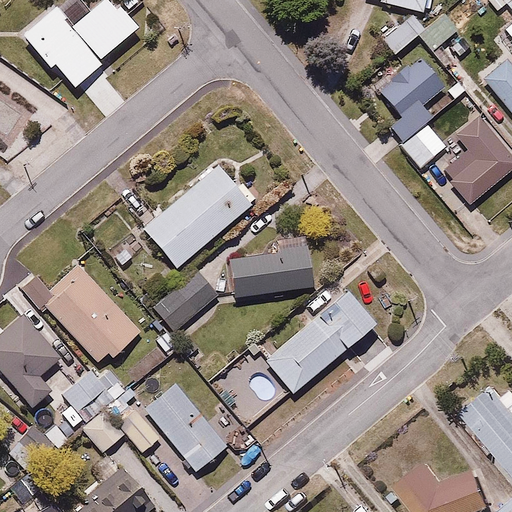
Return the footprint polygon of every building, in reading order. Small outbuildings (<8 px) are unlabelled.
[(75,83),(141,23),(119,0),(94,0),(73,20),(55,0),(54,0),(20,32),(50,65),(54,62),(75,83)] [(424,11),(425,0),(363,0),(424,11)] [(459,27),(444,11),(425,28),(417,34),(446,67),(460,55),(446,39),(459,27)] [(417,34),(425,28),(412,13),(381,40),(394,55),(417,34)] [(445,85),(419,54),(378,88),(398,112),(386,122),(402,141),(426,121),(433,115),(424,103),(445,85)] [(511,66),(505,58),(483,76),(511,112),(511,66)] [(511,167),(511,153),(478,113),(455,132),(468,148),(442,170),(469,203),(511,167)] [(447,146),(426,121),(402,141),(424,166),(447,146)] [(158,268),(236,202),(203,162),(124,228),(158,268)] [(290,248),(211,260),(217,302),(296,291),(290,248)] [(142,329),(76,258),(49,284),(37,271),(17,289),(39,313),(46,307),(102,367),(142,329)] [(157,333),(205,302),(187,275),(139,306),(157,333)] [(379,320),(342,276),(312,300),(321,311),(262,358),(291,393),(379,320)] [(61,358),(22,312),(0,330),(0,369),(34,409),(56,390),(42,374),(61,358)] [(126,398),(91,363),(61,393),(89,422),(82,429),(106,454),(124,436),(141,452),(160,434),(126,398)] [(177,380),(144,405),(197,473),(229,448),(177,380)] [(511,387),(503,395),(494,384),(463,410),(511,469),(511,387)] [(433,462),(398,483),(415,511),(470,511),(492,499),(468,458),(441,474),(433,462)] [(145,511),(155,504),(123,461),(69,503),(76,511),(145,511)] [(511,511),(511,499),(501,509),(504,511),(511,511)]
